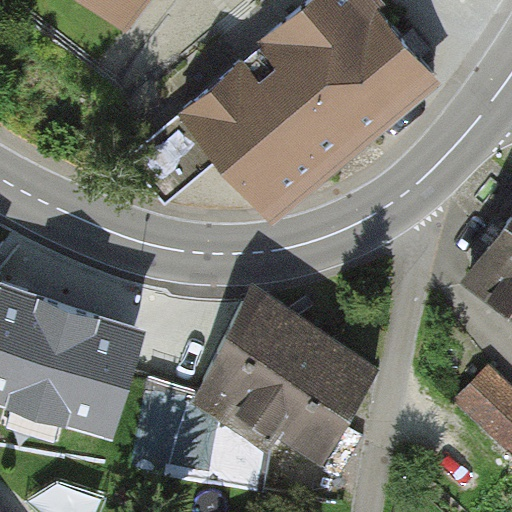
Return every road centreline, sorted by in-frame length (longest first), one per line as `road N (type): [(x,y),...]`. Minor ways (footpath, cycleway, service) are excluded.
road 1 (tertiary): [(400,202),(276,253),(200,255),(124,239),(0,178)]
road 2 (residential): [(400,202),(418,228),(417,270),(374,511)]
road 3 (tertiary): [(511,76),(471,133),(400,202)]
